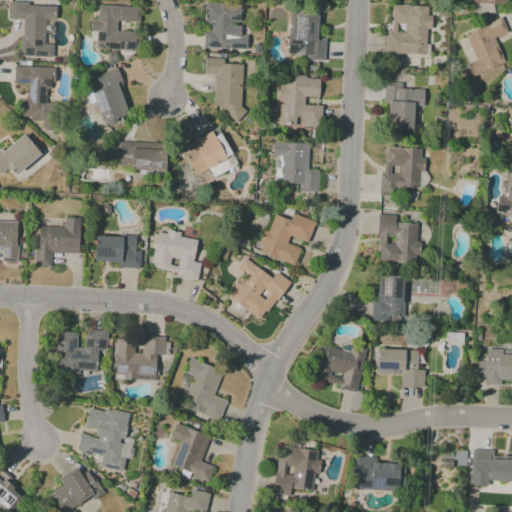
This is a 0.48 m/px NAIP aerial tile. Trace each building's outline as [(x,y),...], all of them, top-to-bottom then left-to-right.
[(11,3),(56,5),(56,21),(47,21),(46,43),(56,43),(55,59),(18,59),(18,20),(11,20),(11,3)] [(206,4),(239,6),(237,48),(204,47),(206,4)] [(97,6),(140,8),(140,21),(119,20),(118,30),(139,31),(138,51),(96,49),(96,32),(91,32),(91,18),(97,18),(97,6)] [(392,6),(432,6),(431,58),(387,58),(388,32),(392,32),(392,6)] [(290,14),(325,16),(322,62),(287,60),(290,14)] [(467,37),(466,35),(502,18),(510,35),(496,42),(500,51),(502,50),(508,65),(475,80),(469,65),(476,62),(466,38),(467,37)] [(206,58),(223,59),(223,62),(245,64),(242,108),(212,106),(214,76),(205,75),(206,58)] [(14,67),(55,69),(54,84),(47,83),(46,103),(56,104),(55,129),(36,128),(37,116),(23,115),(24,100),(28,100),(28,83),(13,82),(14,67)] [(119,87),(128,114),(102,123),(93,96),(89,98),(83,81),(117,69),(123,86),(119,87)] [(281,75),(320,77),(317,131),(278,129),(281,75)] [(385,83),(403,84),(403,90),(425,90),(425,106),(413,106),(412,130),(383,129),(385,83)] [(445,104),(479,107),(476,141),(442,139),(445,104)] [(184,151),(193,146),(192,143),(212,133),(226,160),(196,175),(184,151)] [(0,170),(0,151),(25,134),(39,155),(5,178),(0,170)] [(132,150),(164,151),(163,175),(130,173),(130,168),(112,168),(113,143),(132,143),(132,150)] [(272,143),(309,145),(307,171),(317,171),(315,191),(270,189),(272,143)] [(465,143),(478,144),(477,174),(463,173),(465,143)] [(386,149),(423,150),(422,172),(419,172),(418,198),(379,197),(380,173),(385,173),(386,149)] [(505,173),(511,173),(511,213),(496,212),(498,197),(502,197),(505,173)] [(270,211),(289,218),(291,214),(315,221),(299,269),(256,255),(270,211)] [(379,216),(395,217),(395,222),(418,224),(416,262),(376,259),(379,216)] [(39,227),(63,229),(64,218),(79,219),(77,253),(52,252),(51,266),(37,265),(39,227)] [(0,221),(18,222),(16,262),(0,261),(0,221)] [(158,229),(197,238),(192,263),(200,264),(196,280),(149,270),(158,229)] [(95,237),(141,238),(140,268),(118,268),(118,262),(94,262),(95,237)] [(247,256),(273,276),(276,272),(289,283),(255,327),(221,300),(241,274),(236,270),(247,256)] [(377,276),(403,278),(401,314),(372,312),(373,300),(376,300),(377,276)] [(59,331),(76,332),(75,347),(84,347),(85,332),(109,333),(108,351),(100,351),(99,373),(57,371),(59,331)] [(117,339),(163,339),(164,380),(117,380),(117,339)] [(324,346),(348,352),(350,347),(364,350),(355,394),(341,391),(342,386),(317,380),(324,346)] [(376,349),(417,351),(416,371),(423,371),(423,387),(401,386),(401,376),(375,374),(376,349)] [(498,356),(511,356),(511,380),(497,380),(496,385),(485,385),(485,382),(478,382),(480,362),(486,363),(487,351),(498,352),(498,356)] [(188,359),(223,373),(213,398),(226,403),(219,420),(171,401),(188,359)] [(90,406),(140,418),(126,475),(97,468),(99,458),(79,453),(90,406)] [(177,425),(210,438),(201,460),(214,465),(208,483),(176,470),(187,441),(173,435),(177,425)] [(277,447),(317,452),(316,460),(321,460),(319,475),(315,474),(312,500),(271,495),(277,447)] [(357,457),(372,458),(371,462),(401,463),(400,491),(356,490),(357,457)] [(469,460),(489,461),(489,457),(511,458),(511,481),(489,481),(489,489),(468,488),(469,460)] [(60,478),(75,469),(80,478),(91,472),(97,480),(103,491),(65,511),(58,511),(48,494),(64,485),(60,478)] [(0,474),(26,494),(11,511),(9,511),(0,504),(0,474)] [(164,511),(168,492),(189,496),(190,491),(216,495),(212,511),(164,511)]
